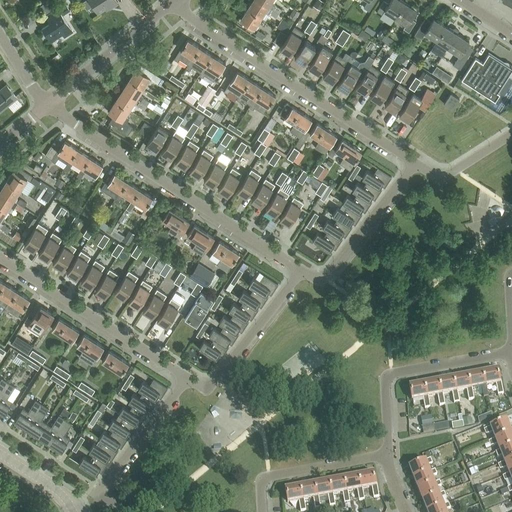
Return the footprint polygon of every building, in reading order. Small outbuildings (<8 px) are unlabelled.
[(86,0),(82,3),(86,10),(92,6),(97,13),(105,8),(109,5),(111,8),(117,4),(114,0),(86,0)] [(278,14),(256,0),(252,0),(247,9),(261,18),(264,12),(268,15),(268,14),(276,18),(278,14)] [(271,2),(272,0),(256,0),(278,14),(281,10),(274,5),(271,2)] [(319,0),(316,0),(312,6),(319,11),(324,3),(319,0)] [(366,0),(368,1),(363,8),(369,12),(376,0),(366,0)] [(383,1),(376,12),(382,15),(384,11),(395,18),(405,3),(399,0),(391,0),(388,5),(383,1)] [(511,0),(497,0),(497,1),(498,2),(498,0),(501,0),(505,3),(511,8),(511,0)] [(410,7),(405,3),(395,18),(393,22),(397,24),(399,21),(406,25),(403,29),(408,33),(415,22),(410,19),(417,8),(411,5),(410,7)] [(51,22),(41,29),(50,43),(62,35),(64,38),(67,36),(68,37),(70,36),(69,35),(73,33),(62,16),(70,11),(65,4),(47,16),(51,22)] [(261,18),(247,9),(240,20),(254,29),(261,18)] [(293,9),(288,17),(294,20),(299,12),(293,9)] [(304,15),(297,27),(302,30),(309,19),(304,15)] [(316,21),(324,25),(326,19),(318,16),(316,21)] [(433,19),(431,22),(425,18),(414,35),(421,39),(425,33),(437,41),(446,27),(433,19)] [(304,31),(309,35),(316,24),(311,20),(304,31)] [(230,32),(252,43),(255,36),(234,26),(230,32)] [(366,26),(364,30),(372,36),(375,32),(366,26)] [(294,27),(280,49),(289,55),(304,34),(294,27)] [(437,41),(430,51),(441,57),(447,48),(456,34),(458,31),(455,29),(453,30),(452,31),(446,27),(437,41)] [(280,30),(273,41),(278,45),(285,33),(280,30)] [(342,46),(350,34),(343,30),(335,42),(342,46)] [(264,35),(257,31),(255,35),(261,39),(264,35)] [(456,34),(447,48),(459,56),(453,65),(460,69),(473,49),(466,45),(469,42),(456,34)] [(389,45),(393,40),(385,35),(381,40),(389,45)] [(200,48),(187,39),(180,50),(173,60),(177,62),(179,60),(187,65),(188,66),(200,48)] [(294,58),(304,65),(315,47),(305,41),(294,58)] [(322,46),(308,68),(318,74),(332,52),(322,46)] [(408,47),(404,54),(409,58),(414,51),(408,47)] [(188,66),(187,65),(186,68),(190,70),(191,68),(200,73),(201,74),(212,56),(200,48),(188,66)] [(351,64),(354,59),(348,55),(345,53),(342,58),(337,55),(322,77),(332,83),(342,68),(346,71),(351,64)] [(508,66),(488,53),(482,63),(475,58),(461,80),(494,102),(499,94),(497,93),(508,75),(511,77),(511,75),(511,70),(511,69),(511,68),(511,67),(508,65),(508,66)] [(152,68),(157,72),(165,60),(159,56),(152,68)] [(212,56),(201,74),(200,73),(198,76),(202,78),(204,76),(207,78),(206,80),(211,84),(213,82),(217,75),(218,75),(225,64),(212,56)] [(361,68),(366,71),(373,61),(367,57),(361,68)] [(385,73),(393,61),(388,57),(380,69),(385,73)] [(165,60),(157,72),(163,76),(171,64),(165,60)] [(361,70),(351,64),(346,71),(337,86),(346,92),(361,70)] [(380,72),(370,66),(356,88),(365,94),(380,72)] [(436,66),(432,73),(436,76),(440,69),(436,66)] [(400,82),(406,72),(401,68),(394,79),(400,82)] [(129,80),(142,89),(149,78),(148,77),(136,69),(129,80)] [(238,98),(250,80),(237,71),(230,82),(223,92),(227,94),(229,92),(237,97),(238,98)] [(394,81),(384,75),(370,97),(380,103),(394,81)] [(175,84),(178,80),(171,76),(169,79),(175,84)] [(414,91),(421,81),(415,77),(408,88),(414,91)] [(136,99),(139,102),(146,106),(149,102),(142,98),(143,97),(139,95),(142,89),(129,80),(122,90),(136,99)] [(175,84),(182,88),(185,84),(178,80),(175,84)] [(238,98),(237,97),(236,100),(240,102),(241,100),(250,105),(251,106),(262,88),(250,80),(238,98)] [(408,90),(398,84),(384,106),(394,112),(408,90)] [(0,111),(16,98),(6,86),(0,90),(0,111)] [(208,86),(197,103),(204,107),(215,90),(208,86)] [(251,106),(250,105),(248,108),(252,110),(254,108),(263,114),(267,107),(268,107),(275,96),(262,88),(251,106)] [(186,101),(190,95),(182,89),(178,96),(186,101)] [(398,115),(408,121),(418,106),(425,111),(435,95),(427,89),(421,98),(413,93),(398,115)] [(115,101),(129,110),(136,99),(122,90),(115,101)] [(459,99),(451,94),(450,93),(443,104),(452,110),(459,99)] [(124,118),(129,110),(115,101),(108,112),(114,116),(109,123),(127,135),(132,128),(126,123),(128,121),(124,118)] [(146,106),(139,102),(137,106),(144,111),(146,106)] [(284,118),(292,107),(286,103),(279,115),(284,118)] [(198,104),(196,108),(202,112),(205,108),(198,104)] [(300,138),(312,120),(292,107),(284,118),(294,125),(289,132),(300,138)] [(205,108),(203,112),(209,117),(212,113),(205,108)] [(199,114),(193,123),(198,126),(204,117),(199,114)] [(177,115),(170,126),(176,130),(183,119),(177,115)] [(144,123),(138,132),(147,137),(153,128),(145,123),(144,123)] [(193,123),(185,135),(190,139),(198,127),(193,123)] [(206,134),(211,138),(218,127),(212,123),(206,134)] [(325,154),(337,136),(317,123),(309,134),(319,141),(314,148),(325,154)] [(233,132),(236,128),(229,124),(226,128),(233,132)] [(146,144),(156,150),(167,133),(157,127),(146,144)] [(236,128),(233,132),(240,136),(242,132),(236,128)] [(262,143),(269,132),(264,129),(257,139),(262,143)] [(161,153),(170,160),(185,138),(175,131),(161,153)] [(225,147),(232,136),(227,132),(220,143),(225,147)] [(234,151),(240,141),(234,138),(228,148),(234,151)] [(339,164),(349,170),(361,152),(342,139),(334,151),(344,157),(339,164)] [(175,162),(185,169),(199,147),(189,140),(175,162)] [(253,152),(258,143),(253,140),(247,149),(253,152)] [(70,161),(77,149),(64,141),(57,152),(56,152),(51,161),(55,164),(60,155),(69,160),(70,161)] [(240,156),(246,145),(241,142),(234,152),(240,156)] [(219,143),(216,149),(221,152),(224,147),(219,143)] [(260,143),(254,153),(259,157),(266,146),(260,143)] [(280,153),(284,157),(291,148),(287,145),(280,153)] [(51,147),(44,156),(51,161),(56,152),(57,151),(51,147)] [(268,161),(272,150),(266,148),(262,159),(268,161)] [(294,148),(287,159),(292,162),(299,152),(294,148)] [(82,169),(90,157),(77,149),(70,161),(69,160),(63,169),(67,172),(73,163),(81,168),(82,169)] [(189,172),(199,178),(213,156),(203,150),(189,172)] [(38,152),(33,158),(36,161),(41,155),(38,152)] [(275,152),(268,162),(273,166),(280,155),(275,152)] [(82,169),(81,168),(76,177),(79,180),(85,171),(95,177),(102,166),(90,157),(82,169)] [(203,181),(213,187),(227,165),(217,159),(203,181)] [(42,168),(35,164),(33,169),(39,173),(42,168)] [(311,175),(317,178),(324,168),(318,164),(311,175)] [(352,172),(356,174),(360,168),(356,165),(352,172)] [(296,180),(301,168),(295,166),(289,177),(296,180)] [(217,190),(227,196),(241,174),(232,168),(217,190)] [(362,178),(367,181),(379,189),(379,188),(381,186),(384,188),(391,177),(377,168),(373,175),(366,171),(362,178)] [(237,192),(246,198),(261,176),(251,170),(237,192)] [(296,181),(302,184),(308,174),(303,170),(296,181)] [(20,190),(27,179),(13,171),(6,181),(20,190)] [(42,172),(39,177),(44,180),(47,175),(42,172)] [(280,186),(287,176),(282,172),(275,183),(280,186)] [(356,174),(352,172),(348,179),(352,181),(356,174)] [(100,190),(115,199),(119,193),(120,193),(127,182),(114,173),(107,184),(105,183),(100,190)] [(47,175),(44,180),(52,186),(56,181),(47,175)] [(40,182),(33,178),(30,182),(37,187),(40,182)] [(58,178),(54,184),(60,188),(64,182),(58,178)] [(251,201),(261,207),(275,185),(265,179),(251,201)] [(0,192),(13,201),(20,190),(6,181),(0,190),(0,192)] [(367,181),(363,187),(356,183),(352,191),(357,194),(369,201),(371,198),(374,201),(381,190),(379,188),(379,189),(367,181)] [(48,203),(53,194),(54,192),(40,182),(37,187),(40,189),(42,187),(43,188),(44,189),(36,200),(45,206),(47,203),(48,203)] [(119,193),(115,199),(113,202),(117,204),(123,195),(131,200),(132,201),(139,190),(127,182),(120,193),(119,193)] [(320,196),(327,186),(322,182),(315,193),(320,196)] [(324,192),(328,195),(332,188),(328,186),(324,192)] [(265,210),(275,216),(289,194),(279,188),(265,210)] [(132,201),(131,200),(125,209),(129,212),(135,203),(145,209),(152,198),(139,190),(132,201)] [(0,207),(6,212),(9,206),(13,209),(14,208),(21,212),(23,208),(13,201),(0,192),(0,207)] [(58,192),(55,197),(60,200),(64,196),(58,192)] [(320,199),(324,202),(328,195),(324,192),(320,199)] [(357,194),(353,200),(347,196),(342,203),(347,206),(359,214),(359,213),(361,211),(364,213),(371,202),(369,201),(357,194)] [(279,219),(289,226),(303,204),(293,197),(279,219)] [(23,208),(26,204),(19,199),(16,203),(23,208)] [(54,216),(59,206),(53,204),(49,214),(54,216)] [(76,204),(72,211),(77,215),(82,207),(76,204)] [(347,206),(343,212),(337,208),(332,215),(337,219),(337,218),(349,226),(351,223),(354,226),(361,215),(359,213),(359,214),(347,206)] [(495,206),(484,207),(485,218),(496,217),(495,206)] [(54,217),(60,221),(66,210),(61,207),(54,217)] [(86,208),(81,216),(88,220),(93,223),(97,216),(93,213),(86,208)] [(189,221),(169,209),(162,220),(171,226),(167,233),(177,240),(189,221)] [(310,220),(314,222),(318,216),(314,213),(310,220)] [(31,228),(36,220),(30,216),(25,224),(31,228)] [(68,227),(74,230),(81,220),(75,216),(68,227)] [(352,227),(349,226),(337,218),(337,219),(333,225),(327,221),(322,228),(327,231),(328,231),(339,238),(340,238),(341,236),(345,238),(352,227)] [(314,222),(310,220),(306,227),(309,229),(314,222)] [(24,245),(33,252),(48,230),(38,223),(24,245)] [(7,233),(10,229),(3,224),(0,229),(7,233)] [(82,236),(88,239),(95,229),(89,225),(82,236)] [(214,237),(194,225),(187,236),(196,242),(192,249),(202,256),(214,237)] [(113,228),(110,233),(110,234),(122,241),(125,237),(123,236),(116,232),(117,230),(114,228),(113,228)] [(125,237),(122,241),(128,245),(134,235),(129,231),(125,237)] [(328,231),(327,231),(323,237),(317,233),(312,240),(329,251),(331,248),(335,250),(342,239),(340,238),(339,238),(328,231)] [(16,232),(13,238),(22,243),(25,238),(16,232)] [(38,255),(48,261),(62,239),(52,233),(38,255)] [(97,245),(102,249),(109,238),(104,234),(97,245)] [(138,244),(142,237),(138,234),(134,241),(138,244)] [(188,239),(186,244),(192,247),(194,242),(188,239)] [(110,253),(116,244),(111,241),(106,250),(110,253)] [(239,253),(219,241),(212,252),(221,258),(216,265),(227,272),(239,253)] [(52,264),(62,270),(76,248),(66,242),(52,264)] [(116,258),(123,247),(118,244),(111,254),(116,258)] [(143,248),(137,245),(130,255),(136,259),(143,248)] [(169,264),(176,253),(170,250),(163,261),(169,264)] [(66,273),(76,279),(90,257),(80,251),(66,273)] [(157,257),(151,254),(145,264),(150,268),(157,257)] [(80,282),(90,288),(104,267),(95,260),(80,282)] [(171,266),(166,263),(159,273),(164,277),(171,266)] [(198,264),(190,276),(206,286),(213,274),(198,264)] [(95,291),(104,298),(119,276),(109,269),(95,291)] [(234,277),(238,279),(242,272),(238,270),(234,277)] [(114,293),(124,299),(138,277),(128,271),(114,293)] [(185,276),(180,272),(173,283),(179,286),(182,281),(185,276)] [(265,296),(267,293),(271,296),(278,285),(264,276),(259,283),(253,278),(248,286),(253,289),(265,296)] [(238,279),(234,277),(230,283),(233,286),(238,279)] [(184,289),(189,292),(195,282),(190,279),(184,289)] [(128,302),(138,308),(152,287),(142,280),(128,302)] [(0,289),(0,305),(4,309),(5,309),(17,291),(4,283),(0,289)] [(197,283),(190,294),(196,297),(202,287),(197,283)] [(142,311),(152,318),(166,296),(156,289),(142,311)] [(255,309),(256,308),(257,306),(261,308),(268,297),(265,296),(253,289),(249,295),(243,291),(238,298),(243,301),(244,301),(255,309)] [(5,309),(4,309),(3,311),(7,314),(8,311),(18,317),(22,311),(29,300),(17,291),(5,309)] [(195,303),(184,320),(196,327),(207,310),(212,301),(201,293),(194,303),(195,303)] [(219,295),(215,300),(214,302),(218,304),(223,297),(219,295)] [(156,321),(166,327),(180,305),(171,299),(156,321)] [(246,321),(247,318),(251,321),(258,310),(256,308),(255,309),(244,301),(243,301),(240,308),(233,303),(228,311),(234,314),(246,321)] [(218,304),(214,302),(210,308),(214,311),(218,304)] [(53,315),(40,307),(27,327),(40,336),(53,315)] [(132,322),(139,327),(146,316),(139,312),(132,322)] [(236,334),(236,333),(237,331),(241,333),(248,322),(246,321),(234,314),(230,320),(223,316),(218,323),(224,326),(236,334)] [(78,331),(59,318),(51,330),(71,342),(78,331)] [(200,330),(204,332),(208,325),(204,323),(200,330)] [(29,335),(31,331),(20,324),(17,328),(29,335)] [(226,346),(228,343),(231,345),(238,335),(236,333),(236,334),(224,326),(220,332),(213,328),(209,335),(214,339),(214,338),(226,346)] [(204,332),(200,330),(195,337),(199,339),(204,332)] [(103,347),(84,334),(76,346),(83,350),(78,357),(91,366),(103,347)] [(203,341),(199,348),(216,359),(218,356),(221,358),(228,347),(226,346),(214,338),(214,339),(210,345),(203,341)] [(27,343),(22,351),(27,354),(32,346),(27,343)] [(187,345),(179,354),(200,369),(207,360),(187,345)] [(29,356),(42,364),(46,359),(32,351),(29,356)] [(128,363),(108,351),(101,362),(121,375),(128,363)] [(22,361),(25,357),(18,353),(15,357),(22,361)] [(38,366),(25,357),(22,361),(36,370),(38,366)] [(70,375),(56,366),(53,371),(66,380),(70,375)] [(485,386),(486,386),(496,384),(498,394),(502,394),(500,382),(500,383),(497,370),(482,373),(485,386)] [(488,396),(486,386),(485,386),(482,373),(468,375),(470,389),(471,388),(481,386),(483,397),(488,396)] [(125,381),(129,384),(134,377),(130,374),(125,381)] [(56,383),(59,379),(52,375),(49,378),(56,383)] [(468,375),(453,378),(456,391),(457,391),(467,389),(469,400),(473,399),(471,388),(470,389),(468,375)] [(456,391),(453,378),(439,381),(441,394),(442,394),(452,392),(454,403),(459,402),(457,391),(456,391)] [(59,379),(56,383),(63,387),(65,383),(59,379)] [(138,389),(143,392),(155,400),(155,399),(157,397),(160,399),(167,388),(153,379),(149,386),(142,382),(138,389)] [(129,384),(125,381),(121,388),(125,390),(129,384)] [(439,381),(424,384),(426,397),(427,397),(437,395),(439,405),(444,405),(442,394),(441,394),(439,381)] [(78,387),(91,396),(94,391),(81,382),(78,387)] [(14,387),(8,383),(0,395),(0,412),(4,415),(12,402),(7,399),(14,387)] [(427,397),(426,397),(424,384),(409,386),(412,400),(423,397),(425,408),(429,407),(427,397)] [(79,398),(82,394),(75,389),(73,393),(79,398)] [(143,392),(139,398),(132,394),(128,402),(133,405),(133,404),(145,412),(147,409),(150,412),(157,401),(155,399),(155,400),(143,392)] [(82,394),(79,398),(86,402),(89,398),(82,394)] [(106,406),(110,409),(114,402),(110,399),(106,406)] [(26,430),(42,405),(35,401),(28,412),(22,409),(14,422),(26,430)] [(147,413),(145,412),(133,404),(133,405),(129,411),(123,407),(118,414),(123,417),(135,424),(137,422),(140,424),(147,413)] [(42,405),(26,430),(37,437),(46,424),(41,421),(48,409),(42,405)] [(63,408),(59,414),(65,418),(69,413),(63,408)] [(93,417),(97,419),(101,412),(97,410),(93,417)] [(423,425),(433,424),(432,415),(422,417),(423,425)] [(46,424),(37,437),(49,445),(65,420),(58,416),(51,427),(46,424)] [(97,419),(93,417),(89,423),(93,426),(97,419)] [(123,417),(119,423),(113,419),(108,426),(113,430),(113,429),(125,437),(127,434),(130,436),(137,426),(135,424),(123,417)] [(471,417),(462,418),(462,421),(463,427),(473,425),(471,417)] [(65,420),(49,445),(61,452),(65,445),(69,440),(69,439),(64,436),(71,424),(65,420)] [(458,422),(451,423),(452,429),(463,427),(462,421),(458,422)] [(495,439),(511,433),(506,421),(490,427),(484,430),(486,435),(492,432),(495,439)] [(422,427),(421,427),(423,434),(434,432),(433,425),(422,427)] [(128,438),(125,437),(113,429),(113,430),(109,436),(103,432),(98,439),(103,442),(104,442),(115,449),(116,449),(117,447),(121,449),(128,438)] [(497,444),(499,451),(511,445),(511,436),(511,433),(495,439),(491,441),(493,445),(497,444)] [(76,443),(80,446),(84,439),(80,437),(76,443)] [(104,442),(103,442),(99,448),(93,444),(88,451),(94,455),(94,454),(106,462),(107,459),(111,461),(118,450),(116,449),(115,449),(104,442)] [(80,446),(76,443),(72,450),(75,453),(80,446)] [(504,462),(511,459),(511,445),(499,451),(496,452),(498,457),(501,456),(504,462)] [(94,454),(94,455),(90,461),(83,457),(79,463),(68,456),(67,457),(95,475),(97,472),(101,474),(108,463),(106,462),(94,454)] [(413,479),(429,472),(426,465),(431,463),(430,459),(425,461),(409,467),(413,479)] [(509,474),(511,472),(511,459),(504,462),(500,464),(502,469),(506,467),(509,474)] [(476,467),(469,470),(471,476),(478,473),(476,467)] [(418,490),(434,484),(431,477),(436,475),(434,470),(429,472),(413,479),(418,490)] [(361,489),(362,489),(372,487),(374,498),(378,497),(376,486),(375,486),(373,473),(358,476),(361,489)] [(364,499),(362,489),(361,489),(358,476),(344,479),(346,492),(347,491),(357,490),(359,500),(364,499)] [(331,494),(332,494),(342,492),(344,503),(349,502),(347,491),(346,492),(344,479),(329,481),(331,494)] [(317,497),(318,497),(328,495),(330,506),(334,505),(332,494),(331,494),(329,481),(314,484),(317,497)] [(422,501),(438,495),(435,488),(440,486),(439,482),(434,484),(418,490),(422,501)] [(302,500),(303,500),(313,498),(315,508),(320,508),(318,497),(317,497),(314,484),(300,487),(302,500)] [(302,500),(300,487),(285,490),(287,503),(299,501),(301,511),(305,510),(303,500),(302,500)] [(426,511),(427,511),(448,504),(443,493),(438,495),(422,501),(426,511)] [(456,510),(456,511),(471,511),(475,510),(472,503),(456,510)]
